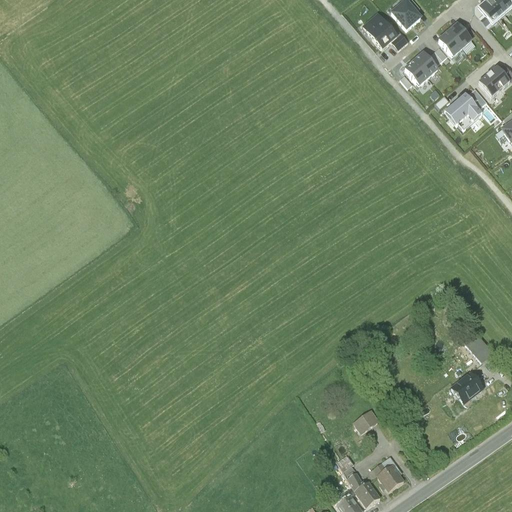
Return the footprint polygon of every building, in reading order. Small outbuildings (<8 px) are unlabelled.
[(405,0),(403,2),(405,4),(415,15),(419,12),(409,0),(405,0)] [(491,28),(504,17),(490,0),(477,11),(483,17),(491,28)] [(490,0),(504,17),(511,10),(511,0),(490,0)] [(391,16),(406,34),(420,22),(415,15),(405,4),(391,16)] [(491,28),(483,17),(478,22),(487,32),(491,28)] [(362,31),(381,53),(391,46),(396,41),(391,36),(377,19),(362,31)] [(470,40),(474,36),(463,23),(459,27),(470,40)] [(447,36),(461,53),(471,45),(457,28),(447,36)] [(396,32),(391,36),(396,41),(391,46),(398,54),(407,45),(396,32)] [(438,45),(452,61),(461,53),(447,36),(438,45)] [(442,64),(446,60),(439,51),(434,55),(442,64)] [(413,65),(427,82),(437,73),(423,57),(413,65)] [(404,74),(418,90),(427,82),(413,65),(404,74)] [(498,74),(508,85),(511,81),(511,78),(504,69),(498,74)] [(478,87),(491,102),(509,86),(508,85),(498,74),(496,71),(478,87)] [(474,92),(466,100),(477,113),(486,106),(474,92)] [(464,98),(443,116),(455,129),(457,128),(462,134),(471,126),(481,118),(477,113),(466,100),(464,98)] [(507,129),(511,125),(511,114),(503,123),(507,129)] [(508,142),(511,147),(511,125),(507,129),(501,133),(505,137),(504,138),(507,143),(508,142)] [(495,355),(475,334),(463,345),(482,366),(495,355)] [(484,393),(471,375),(451,389),(464,408),(484,393)] [(353,424),(361,437),(380,426),(373,413),(353,424)] [(392,468),(377,480),(389,496),(405,485),(392,468)] [(355,478),(347,484),(354,494),(353,495),(364,511),(366,511),(380,502),(367,484),(363,488),(355,478)] [(358,511),(350,500),(336,510),(337,511),(358,511)]
